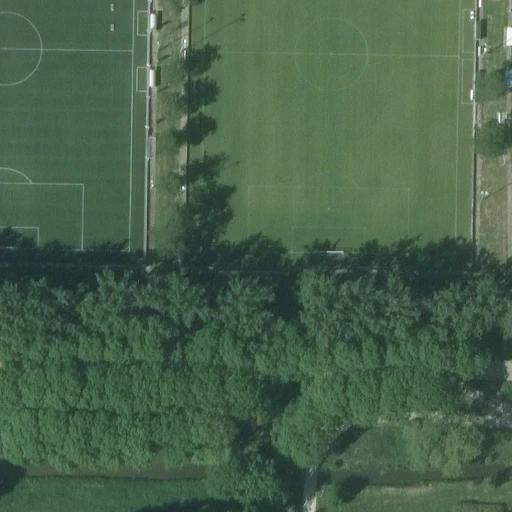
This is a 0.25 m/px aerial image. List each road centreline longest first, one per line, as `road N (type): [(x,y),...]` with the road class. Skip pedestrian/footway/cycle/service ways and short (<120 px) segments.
road 1 (unclassified): [(0,365),(511,373)]
road 2 (track): [(511,426),(345,423),(314,454),(307,511)]
